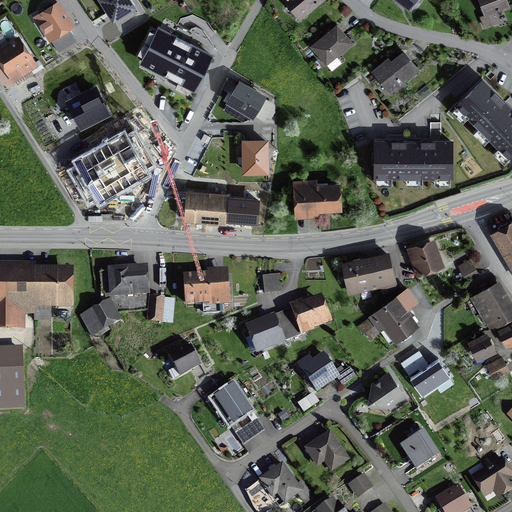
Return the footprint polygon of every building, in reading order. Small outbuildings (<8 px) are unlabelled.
[(128,0),(101,0),(110,14),(114,19),(133,6),(128,0)] [(286,0),(300,17),(320,0),(286,0)] [(501,21),(497,10),(510,5),(508,0),(478,0),(474,2),(484,27),(501,21)] [(66,29),(72,25),(58,3),(36,17),(50,39),(66,29)] [(210,49),(157,24),(139,61),(192,86),(210,49)] [(351,44),(336,26),(311,46),(326,64),(351,44)] [(21,65),(19,62),(27,57),(17,40),(0,50),(0,58),(9,72),(21,65)] [(388,65),(385,62),(372,72),(387,91),(399,81),(401,84),(417,70),(403,53),(388,65)] [(95,75),(62,92),(80,126),(112,109),(95,75)] [(510,159),(511,156),(511,108),(484,80),(457,106),(510,159)] [(24,84),(29,94),(35,91),(30,81),(24,84)] [(254,115),(264,96),(239,83),(229,102),(254,115)] [(136,113),(114,125),(125,144),(147,131),(136,113)] [(48,123),(56,137),(63,133),(55,119),(48,123)] [(268,139),(243,139),(243,172),(268,171),(268,139)] [(375,177),(452,177),(452,141),(414,141),(375,141),(375,177)] [(315,181),(294,182),(296,216),(307,216),(307,209),(338,207),(337,187),(316,188),(315,181)] [(210,185),(209,196),(187,195),(186,217),(253,222),(261,189),(210,185)] [(511,222),(505,227),(493,234),(504,253),(505,253),(511,265),(511,222)] [(430,243),(408,251),(416,276),(439,268),(430,243)] [(353,293),(395,283),(388,256),(358,263),(357,260),(352,261),(353,264),(344,267),(350,294),(352,293),(352,294),(353,293)] [(477,273),(470,260),(458,266),(465,280),(477,273)] [(149,298),(145,293),(143,269),(99,273),(100,293),(106,292),(107,305),(111,303),(117,315),(148,311),(147,321),(160,322),(162,299),(149,298)] [(23,303),(67,304),(67,273),(0,272),(0,326),(23,327),(23,303)] [(280,275),(263,276),(265,292),(282,290),(280,275)] [(218,305),(229,304),(227,277),(185,279),(186,299),(187,299),(187,304),(202,303),(202,305),(203,305),(204,314),(218,313),(218,305)] [(511,317),(511,312),(496,284),(472,298),(490,330),(511,317)] [(416,303),(407,290),(369,316),(379,330),(385,326),(394,340),(413,326),(403,312),(416,303)] [(320,301),(289,313),(294,326),(286,329),(280,314),(251,325),(261,350),(304,333),(302,327),(326,317),(320,301)] [(109,331),(106,326),(108,325),(113,323),(114,325),(121,321),(117,315),(111,303),(107,305),(104,307),(99,310),(94,313),(82,319),(92,337),(99,334),(100,336),(109,331)] [(511,324),(498,331),(505,346),(511,343),(511,324)] [(490,340),(488,341),(485,336),(470,343),(477,358),(493,351),(491,347),(493,346),(490,340)] [(175,368),(168,372),(172,379),(200,365),(189,344),(168,355),(175,368)] [(0,407),(25,406),(22,350),(0,350),(0,407)] [(451,377),(439,359),(429,365),(420,351),(401,364),(422,396),(451,377)] [(341,385),(354,376),(349,368),(338,376),(323,355),(313,362),(308,355),(296,363),(300,370),(303,368),(317,389),(336,377),(341,385)] [(509,372),(501,358),(487,365),(495,380),(509,372)] [(402,395),(388,375),(373,384),(370,402),(387,405),(402,395)] [(251,412),(232,385),(215,397),(233,424),(251,412)] [(298,404),(302,410),(314,402),(310,395),(298,404)] [(443,415),(452,409),(444,396),(435,401),(443,415)] [(258,418),(236,432),(244,444),(265,430),(258,418)] [(422,432),(401,446),(415,469),(437,455),(422,432)] [(313,460),(320,455),(331,471),(347,460),(329,433),(305,449),(313,460)] [(482,489),(491,484),(497,495),(511,485),(511,482),(499,462),(475,478),(482,489)] [(284,503),(300,491),(281,464),(260,480),(268,491),(267,491),(271,497),(277,493),(284,503)] [(363,493),(371,488),(362,475),(354,481),(363,493)] [(457,486),(436,500),(441,508),(443,507),(446,511),(462,511),(470,507),(457,486)] [(342,511),(337,504),(335,506),(331,501),(318,510),(319,511),(342,511)]
